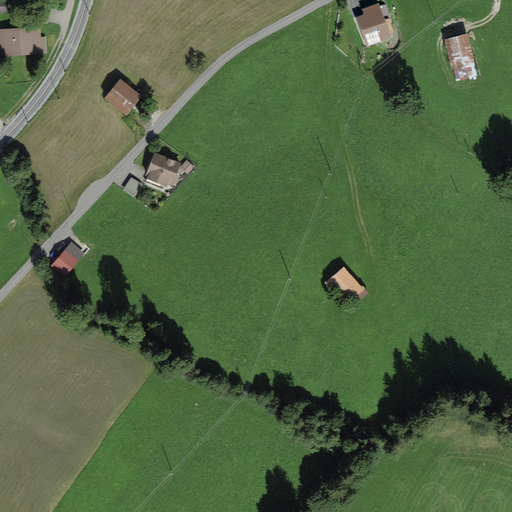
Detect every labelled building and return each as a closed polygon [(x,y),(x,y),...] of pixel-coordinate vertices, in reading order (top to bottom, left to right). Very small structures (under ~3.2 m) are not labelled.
[(10,1),(0,0),(0,11),(10,12),(10,1)] [(391,20),(386,6),(367,13),(370,20),(362,23),(369,42),(392,33),(387,21),(391,20)] [(45,50),(44,37),(39,38),(38,27),(28,27),(28,30),(2,32),(3,55),(13,54),(13,51),(34,50),(34,53),(40,52),(40,51),(45,50)] [(464,37),(446,41),(450,57),(453,56),(455,66),(471,62),(464,37)] [(137,96),(117,81),(105,97),(124,112),(137,96)] [(139,108),(149,116),(154,109),(144,102),(139,108)] [(157,154),(146,181),(163,188),(166,181),(171,184),(179,163),(157,154)] [(123,190),(135,198),(144,184),(131,177),(123,190)] [(70,245),(55,263),(67,273),(82,254),(70,245)] [(360,288),(344,269),(327,283),(344,303),(356,292),(360,298),(367,291),(363,286),(360,288)]
